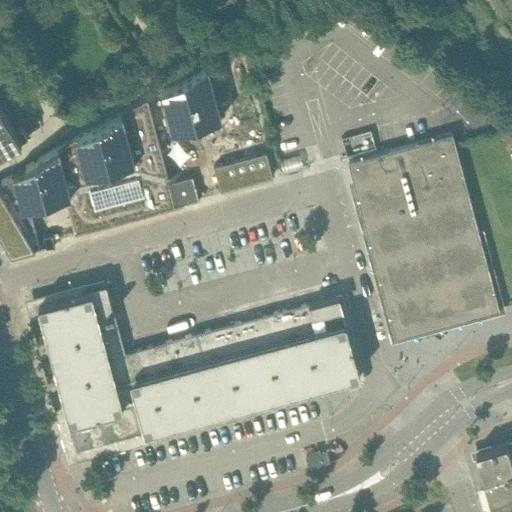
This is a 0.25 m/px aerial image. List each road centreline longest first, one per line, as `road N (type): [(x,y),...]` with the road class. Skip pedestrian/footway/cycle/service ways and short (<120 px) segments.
road 1 (tertiary): [(0,337),(51,511)]
road 2 (tertiary): [(333,499),(383,489),(437,442)]
